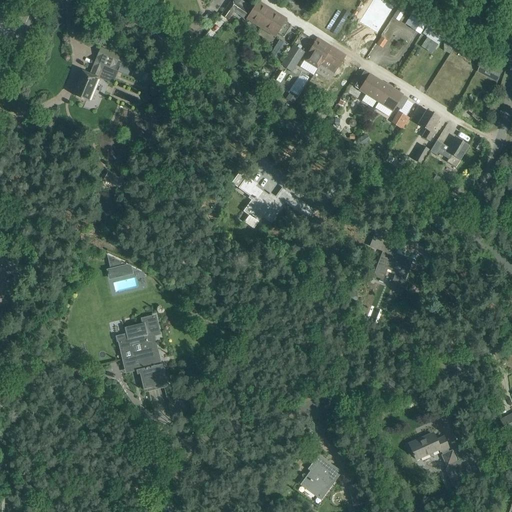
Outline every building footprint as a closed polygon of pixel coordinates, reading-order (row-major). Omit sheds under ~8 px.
[(233,0),(232,1),(231,0),(221,15),(228,19),(234,12),(243,18),(251,6),(241,0),(233,0)] [(382,0),(373,0),(360,22),(377,32),(393,7),(382,0)] [(261,27),(270,13),(262,8),(264,6),(258,2),(249,16),(250,16),(248,19),(261,27)] [(405,11),(399,7),(393,17),(399,21),(405,11)] [(279,18),(270,13),(261,27),(275,36),(277,33),(283,38),(290,27),(284,23),(286,20),(280,16),(279,18)] [(428,25),(422,34),(426,36),(426,37),(427,38),(438,45),(439,44),(444,36),(428,25)] [(443,43),(443,51),(449,54),(456,42),(448,36),(443,43)] [(382,38),(377,44),(382,47),(387,41),(382,38)] [(320,66),(330,50),(331,47),(327,45),(326,47),(316,41),(303,61),(317,70),(320,66)] [(287,46),(280,42),(271,56),(279,61),(287,46)] [(293,46),(281,65),(292,72),(304,52),(293,46)] [(82,72),(73,95),(88,101),(88,100),(97,79),(97,78),(97,77),(100,71),(111,76),(114,70),(117,71),(131,77),(135,68),(117,61),(119,56),(101,48),(93,68),(94,68),(91,75),(82,72)] [(343,58),(330,50),(320,66),(334,74),(345,56),(343,58)] [(502,69),(483,59),(477,69),(496,80),(502,69)] [(283,71),(279,80),(283,82),(287,73),(283,71)] [(379,102),(388,87),(364,71),(354,87),(379,102)] [(388,87),(379,102),(392,111),(394,107),(395,108),(395,106),(401,110),(408,99),(388,87)] [(439,118),(426,111),(418,125),(426,130),(422,137),(429,141),(435,132),(432,130),(439,118)] [(405,116),(398,112),(392,122),(399,126),(405,116)] [(176,118),(166,122),(169,130),(179,125),(176,118)] [(370,140),(366,134),(360,138),(364,144),(370,140)] [(469,146),(455,138),(446,151),(441,148),(438,153),(448,160),(447,162),(455,167),(469,146)] [(479,143),(475,149),(481,153),(485,147),(479,143)] [(413,159),(421,164),(429,150),(421,146),(413,159)] [(120,188),(124,179),(108,171),(104,179),(120,188)] [(442,179),(436,175),(428,187),(443,197),(448,189),(439,184),(442,179)] [(257,184),(247,177),(239,188),(258,202),(249,215),(244,222),(253,229),(263,216),(270,221),(285,201),(289,204),(288,204),(303,215),(308,208),(282,189),(274,200),(255,186),(257,184)] [(145,212),(155,201),(145,192),(135,202),(145,212)] [(382,245),(385,246),(372,278),(382,281),(386,269),(396,273),(393,280),(390,287),(400,291),(411,262),(397,256),(397,257),(392,255),(396,243),(384,238),(382,245)] [(107,255),(110,269),(106,270),(109,280),(125,276),(124,273),(132,271),(131,267),(107,255)] [(127,339),(119,341),(125,366),(134,364),(136,371),(137,375),(139,374),(143,390),(167,384),(162,364),(161,364),(154,336),(153,333),(159,332),(156,317),(142,320),(143,324),(124,328),(125,334),(127,339)] [(511,413),(501,419),(509,435),(511,433),(511,413)] [(447,467),(446,469),(445,470),(453,487),(466,482),(464,479),(479,472),(467,444),(454,450),(455,451),(454,452),(453,450),(449,452),(448,449),(446,445),(443,437),(436,441),(433,435),(418,441),(418,440),(409,444),(416,460),(439,450),(440,452),(441,452),(443,455),(441,455),(447,467)] [(301,485),(322,501),(342,474),(318,456),(308,470),(311,472),(301,485)] [(364,504),(358,484),(348,487),(353,507),(364,504)]
